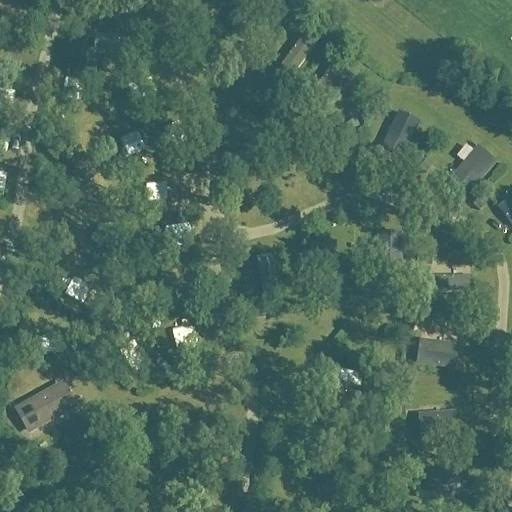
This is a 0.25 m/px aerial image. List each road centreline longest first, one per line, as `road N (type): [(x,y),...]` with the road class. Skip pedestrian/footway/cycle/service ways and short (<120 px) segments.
road 1 (track): [(213,237),(251,235),(370,197),(460,219),(496,253),(502,293),(493,430),(511,511)]
road 2 (track): [(250,511),(248,401),(222,319),(209,127)]
road 3 (track): [(58,0),(24,126),(0,264)]
